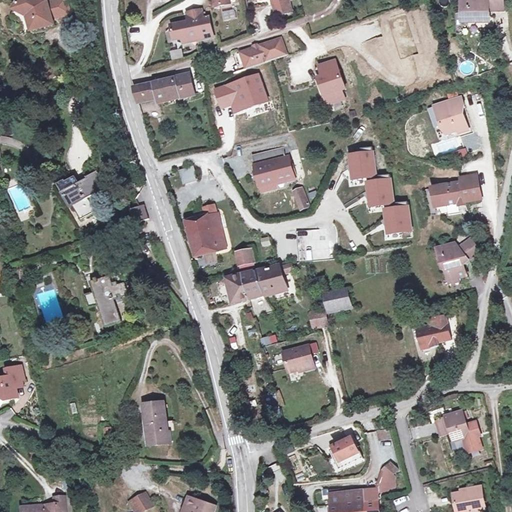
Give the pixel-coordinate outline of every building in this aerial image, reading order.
[(43,0),(20,0),(15,11),(28,17),(32,32),(54,25),(52,19),(69,14),(65,0),(58,0),(47,3),(47,2),(43,0)] [(289,0),(285,0),(283,1),(274,3),(276,14),(293,10),(289,0)] [(463,0),(464,21),(480,21),(480,18),(489,17),(489,8),(505,8),(504,0),(463,0)] [(203,10),(189,13),(190,22),(173,26),(176,40),(184,39),(190,37),(191,42),(215,37),(211,18),(205,19),(203,10)] [(224,21),(237,19),(235,10),(222,11),(224,21)] [(242,53),(248,70),(288,55),(282,38),(260,47),(255,48),(242,53)] [(171,60),(183,59),(182,49),(170,50),(171,60)] [(336,60),(316,67),(326,95),(331,93),(334,102),(346,97),(343,88),(347,87),(336,60)] [(157,95),(159,103),(183,98),(183,100),(195,97),(191,76),(135,88),(137,99),(157,95)] [(260,76),(218,92),(225,109),(235,106),(244,102),(247,110),(270,102),(260,76)] [(463,94),(441,100),(443,108),(437,110),(440,122),(444,121),(446,130),(457,127),(458,130),(469,127),(462,102),(465,101),(463,94)] [(157,95),(137,99),(139,107),(159,103),(157,95)] [(244,102),(235,106),(238,114),(247,110),(244,102)] [(12,139),(2,138),(2,145),(12,147),(19,150),(28,157),(34,165),(36,164),(35,162),(33,160),(31,157),(29,155),(28,153),(25,151),(23,150),(21,148),(19,147),(21,143),(12,139)] [(21,143),(19,147),(21,148),(23,150),(25,151),(28,153),(29,155),(31,157),(33,160),(35,162),(36,164),(40,162),(33,151),(21,143)] [(363,153),(351,155),(353,164),(349,167),(352,166),(353,168),(355,178),(376,175),(372,146),(362,148),(363,153)] [(297,179),(288,147),(253,157),(262,189),(297,179)] [(195,167),(180,171),(184,184),(198,180),(195,167)] [(64,182),(58,185),(63,194),(67,191),(76,205),(74,206),(83,221),(98,212),(91,198),(105,190),(99,180),(102,178),(97,171),(80,182),(76,177),(65,183),(64,182)] [(394,204),(390,173),(380,175),(381,180),(365,182),(366,193),(367,195),(368,202),(368,207),(394,204)] [(442,206),(459,202),(460,207),(468,205),(467,202),(466,194),(471,193),(470,189),(480,187),(481,187),(478,174),(462,177),(462,181),(430,187),(431,198),(440,196),(442,206)] [(296,199),(306,195),(302,186),(293,190),(296,199)] [(482,200),(480,187),(470,189),(471,193),(466,194),(467,202),(482,200)] [(310,205),(306,195),(296,199),(301,209),(310,205)] [(440,196),(431,198),(432,208),(442,206),(440,196)] [(398,207),(387,209),(388,219),(384,221),(385,222),(387,220),(389,222),(390,232),(412,229),(408,200),(398,202),(398,207)] [(145,206),(130,211),(135,225),(150,220),(145,206)] [(207,219),(187,223),(194,254),(226,247),(219,216),(218,216),(216,207),(205,210),(207,219)] [(150,239),(146,225),(133,230),(137,244),(150,239)] [(328,229),(298,232),(302,263),(331,259),(328,229)] [(473,240),(468,244),(472,250),(478,247),(473,240)] [(468,258),(470,262),(477,257),(472,250),(468,244),(461,249),(457,244),(439,249),(443,265),(447,265),(448,269),(450,278),(456,280),(460,279),(468,277),(465,265),(464,259),(468,258)] [(252,250),(237,253),(240,268),(255,265),(252,250)] [(292,265),(282,269),(283,274),(294,271),(292,265)] [(226,280),(232,303),(249,299),(288,290),(286,283),(283,274),(282,269),(281,266),(243,276),(226,280)] [(68,294),(60,270),(56,271),(64,296),(68,294)] [(110,277),(92,283),(95,293),(86,296),(90,308),(99,306),(107,328),(122,322),(114,301),(118,299),(116,295),(120,294),(121,298),(129,296),(125,283),(113,287),(110,277)] [(348,288),(324,294),(328,311),(352,305),(348,288)] [(328,313),(314,316),(317,331),(331,328),(328,313)] [(430,327),(417,330),(422,353),(440,349),(439,344),(453,341),(446,316),(428,320),(430,327)] [(261,338),(263,346),(278,342),(277,334),(261,338)] [(315,355),(313,348),(288,355),(294,376),(319,369),(315,355)] [(16,385),(24,383),(20,368),(7,372),(9,380),(0,382),(0,400),(0,401),(12,398),(13,403),(20,401),(18,391),(16,385)] [(26,389),(24,383),(16,385),(18,391),(26,389)] [(168,402),(147,405),(151,434),(156,434),(158,445),(173,444),(171,431),(170,421),(168,402)] [(475,425),(469,426),(465,413),(449,417),(453,434),(455,442),(464,439),(468,455),(482,451),(479,439),(481,438),(478,424),(475,425)] [(453,434),(449,417),(437,420),(441,437),(453,434)] [(390,430),(381,431),(382,440),(392,438),(390,430)] [(342,461),(345,468),(364,459),(361,452),(359,453),(352,439),(330,449),(337,463),(342,461)] [(392,464),(386,468),(393,476),(400,471),(392,464)] [(380,511),(378,498),(394,489),(395,484),(395,479),(393,476),(386,468),(385,467),(382,470),(382,471),(377,489),(352,492),(352,490),(328,492),(330,511),(380,511)] [(466,494),(449,496),(451,511),(479,511),(480,511),(477,489),(466,490),(466,494)] [(142,492),(136,496),(143,508),(149,505),(142,492)] [(136,511),(143,508),(136,496),(128,500),(134,511),(136,511)] [(184,511),(214,511),(217,507),(189,496),(184,511)] [(67,511),(66,497),(56,498),(57,505),(26,507),(25,511),(67,511)]
